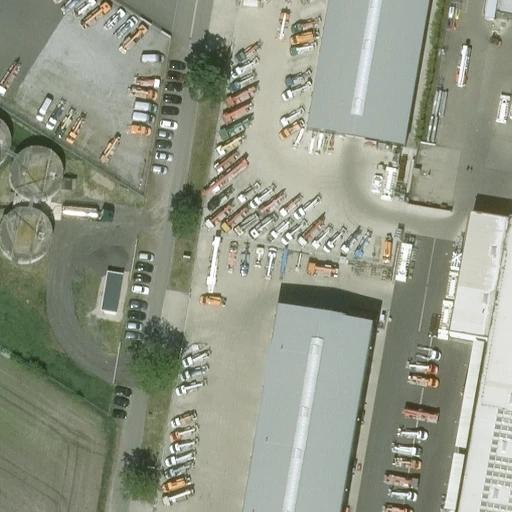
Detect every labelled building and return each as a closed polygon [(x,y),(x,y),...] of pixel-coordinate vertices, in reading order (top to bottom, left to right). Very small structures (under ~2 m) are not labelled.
[(329,0),(307,131),(403,148),(428,0),(329,0)] [(511,0),(502,0),(499,20),(511,22),(511,0)] [(8,156),(10,146),(8,135),(2,127),(0,125),(0,166),(3,165),(8,156)] [(61,188),(63,178),(60,168),(54,159),(46,154),(35,152),(25,154),(17,160),(11,169),(9,179),(11,189),(15,195),(17,198),(23,202),(30,205),(37,206),(47,203),(55,197),(61,188)] [(17,198),(15,195),(11,217),(14,215),(21,213),(29,213),(35,214),(37,206),(30,205),(23,202),(17,198)] [(50,249),(52,239),(50,228),(44,220),(35,214),(29,213),(21,213),(14,215),(11,217),(6,221),(0,229),(0,248),(0,250),(6,259),(15,264),(26,266),(36,264),(44,258),(50,249)] [(511,511),(511,224),(472,218),(451,339),(491,346),(462,511),(511,511)] [(341,511),(372,331),(276,315),(243,511),(341,511)]
